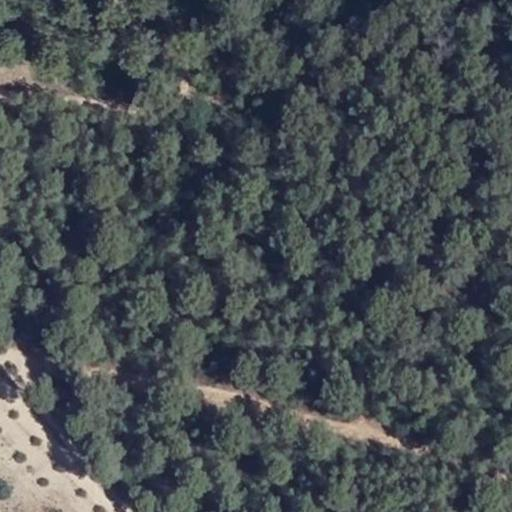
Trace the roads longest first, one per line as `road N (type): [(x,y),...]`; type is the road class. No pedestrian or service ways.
road 1 (track): [(0,345),(49,377),(137,368),(256,413),(374,433),(511,480)]
road 2 (track): [(120,0),(196,82),(182,113),(0,91)]
